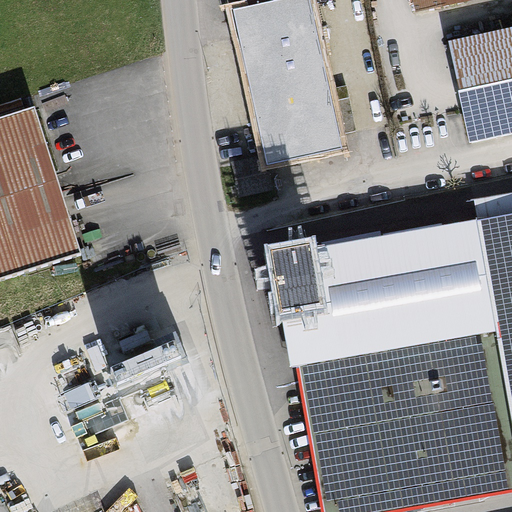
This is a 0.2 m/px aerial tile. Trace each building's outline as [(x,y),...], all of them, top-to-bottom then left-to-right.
[(244,0),(247,9),(233,12),(267,158),(269,165),(340,148),(337,135),(356,131),(347,87),(329,91),(308,0),(244,0)] [(411,0),(414,13),(476,0),(411,0)] [(511,26),(447,41),(469,142),(511,132),(511,26)] [(32,109),(0,119),(0,277),(77,253),(32,109)] [(269,165),(267,158),(231,166),(239,199),(275,191),(269,165)] [(511,213),(476,220),(511,424),(511,213)] [(483,332),(295,365),(320,511),(393,511),(511,491),(483,332)]
